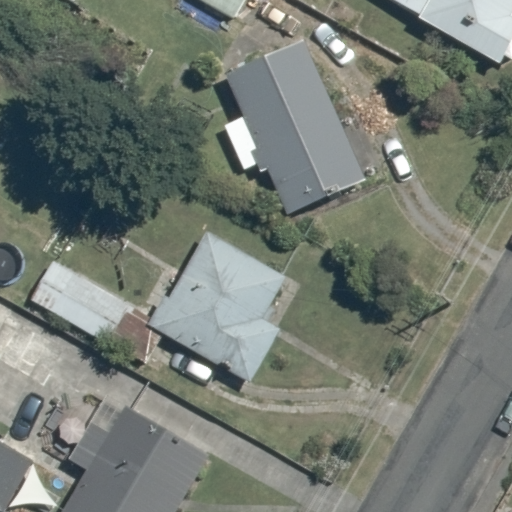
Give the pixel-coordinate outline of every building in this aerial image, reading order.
[(204,0),(242,22),(254,0),(204,0)] [(511,0),(394,0),(511,67),(511,0)] [(375,187),(312,46),(238,80),(255,117),(232,127),(254,176),(276,166),(301,221),(375,187)] [(211,238),(160,329),(259,385),(289,332),(272,323),(294,285),(211,238)] [(35,257),(16,288),(116,347),(141,305),(60,257),(54,268),(35,257)] [(189,511),(215,468),(217,466),(126,411),(113,432),(103,426),(76,471),(94,482),(75,511),(189,511)] [(0,507),(7,511),(13,511),(40,470),(34,467),(47,446),(14,425),(0,447),(0,507)]
